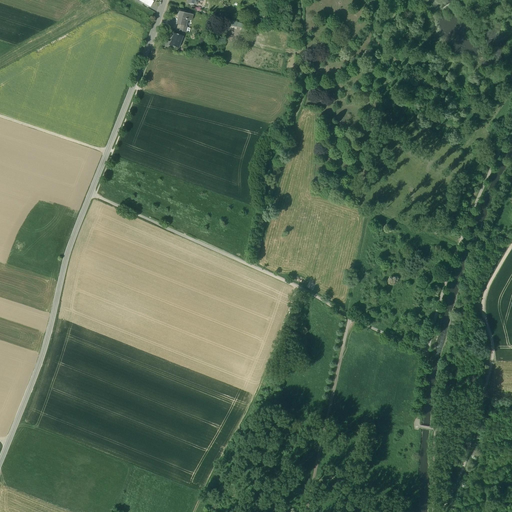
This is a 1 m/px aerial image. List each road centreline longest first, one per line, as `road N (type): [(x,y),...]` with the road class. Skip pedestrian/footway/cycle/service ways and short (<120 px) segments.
road 1 (secondary): [(0,462),(41,354),(66,255),(163,0)]
road 2 (track): [(199,511),(260,396),(301,290)]
road 3 (track): [(429,354),(453,270),(511,133)]
road 4 (track): [(351,320),(309,511)]
road 5 (track): [(475,432),(494,355),(485,300),(511,249)]
road 6 (track): [(258,272),(91,195)]
road 7 (track): [(445,511),(475,432),(437,430)]
